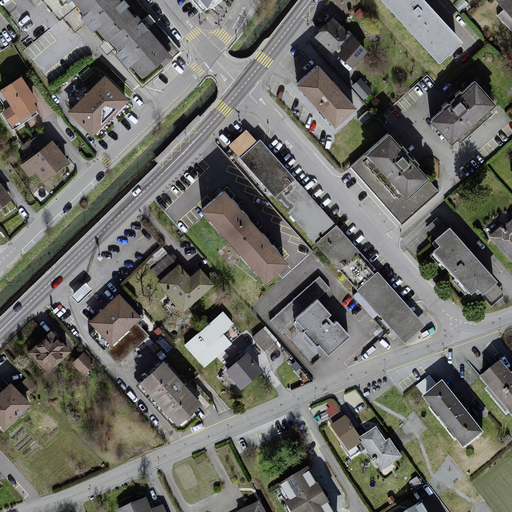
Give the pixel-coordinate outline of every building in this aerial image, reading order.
[(0,0),(0,3),(8,14),(24,0),(0,0)] [(74,0),(42,0),(59,20),(63,18),(75,31),(90,19),(74,0)] [(74,0),(90,19),(143,83),(181,52),(137,0),(74,0)] [(191,0),(201,12),(207,9),(214,8),(222,1),(222,0),(191,0)] [(463,42),(424,0),(381,0),(439,63),(463,42)] [(511,0),(499,0),(504,6),(498,11),(511,27),(511,0)] [(332,17),(316,35),(334,51),(350,33),(332,17)] [(367,51),(353,36),(337,54),(353,68),(367,51)] [(318,66),(298,84),(336,125),(356,107),(318,66)] [(364,96),(373,88),(361,75),(352,83),(364,96)] [(105,77),(69,112),(93,136),(129,101),(105,77)] [(23,78),(2,90),(12,107),(3,113),(12,128),(39,112),(34,103),(36,100),(23,78)] [(478,81),(433,122),(456,147),(501,107),(478,81)] [(240,157),(257,142),(246,130),(229,145),(240,157)] [(390,134),(352,168),(402,224),(440,190),(390,134)] [(240,157),(239,158),(275,198),(296,179),(260,139),(257,142),(240,157)] [(54,142),(26,163),(42,185),(71,164),(54,142)] [(338,225),(296,179),(275,198),(316,244),(338,225)] [(0,181),(0,209),(13,200),(0,181)] [(288,263),(225,190),(201,211),(264,284),(288,263)] [(427,225),(435,233),(441,226),(432,219),(427,225)] [(511,219),(492,237),(511,260),(511,219)] [(379,271),(338,225),(316,244),(357,291),(379,271)] [(451,228),(436,241),(440,247),(435,255),(473,294),(482,288),(485,294),(500,282),(451,228)] [(160,280),(179,264),(170,253),(151,269),(160,280)] [(160,280),(156,284),(182,313),(213,285),(199,269),(190,277),(179,264),(160,280)] [(428,326),(379,271),(357,291),(406,345),(428,326)] [(331,289),(319,277),(270,323),(281,336),(297,320),(331,356),(353,336),(339,322),(336,325),(330,318),(333,315),(319,300),(331,289)] [(86,283),(71,296),(78,303),(93,290),(86,283)] [(119,294),(89,321),(96,329),(111,345),(137,322),(141,318),(119,294)] [(235,325),(223,311),(184,345),(204,368),(233,344),(224,334),(235,325)] [(150,335),(137,322),(111,345),(96,329),(90,335),(118,365),(150,335)] [(264,347),(275,338),(265,324),(253,333),(264,347)] [(73,352),(54,331),(30,353),(49,374),(73,352)] [(82,349),(73,359),(85,371),(95,361),(82,349)] [(265,372),(248,353),(226,371),(243,391),(265,372)] [(202,402),(164,361),(139,384),(178,425),(202,402)] [(511,372),(505,364),(485,380),(511,412),(511,372)] [(28,392),(36,385),(26,375),(18,382),(28,392)] [(33,405),(12,384),(0,395),(0,422),(7,430),(33,405)] [(447,386),(427,402),(468,452),(488,436),(447,386)] [(334,397),(323,405),(335,421),(346,412),(334,397)] [(361,442),(362,440),(347,417),(331,428),(350,454),(363,445),(361,442)] [(363,445),(383,474),(404,459),(390,440),(387,442),(378,430),(362,440),(361,442),(363,445)] [(332,511),(311,471),(280,488),(293,511),(332,511)] [(133,508),(120,511),(165,511),(163,508),(154,511),(149,501),(133,508)]
